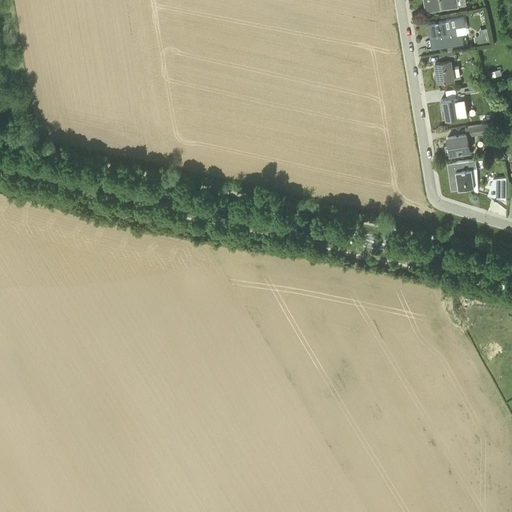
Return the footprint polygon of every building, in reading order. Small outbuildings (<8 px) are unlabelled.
[(424,0),(426,8),(440,5),(441,8),(457,6),(466,5),(465,0),(424,0)] [(434,38),(432,39),(425,41),(427,48),(463,43),(462,34),(458,34),(457,27),(466,26),(464,15),(446,18),(446,20),(427,23),(428,23),(429,23),(430,31),(436,31),(437,38),(434,38)] [(481,34),(479,38),(480,43),(488,41),(486,33),(481,34)] [(448,51),(440,52),(440,53),(439,53),(440,58),(441,58),(441,59),(455,56),(454,50),(448,51)] [(444,79),(445,80),(454,79),(460,78),(459,65),(452,66),(451,60),(435,62),(437,73),(435,73),(434,75),(435,78),(436,79),(438,78),(438,80),(444,79)] [(481,84),(468,86),(455,88),(456,94),(469,92),(482,89),(481,84)] [(444,106),(446,118),(460,116),(457,97),(441,100),(442,107),(444,106)] [(493,122),(468,126),(469,134),(494,131),(493,122)] [(447,137),(450,153),(469,150),(467,134),(447,137)] [(476,158),(447,162),(451,190),(474,186),(472,169),(477,168),(476,158)] [(491,197),(507,197),(508,177),(491,176),(491,197)]
